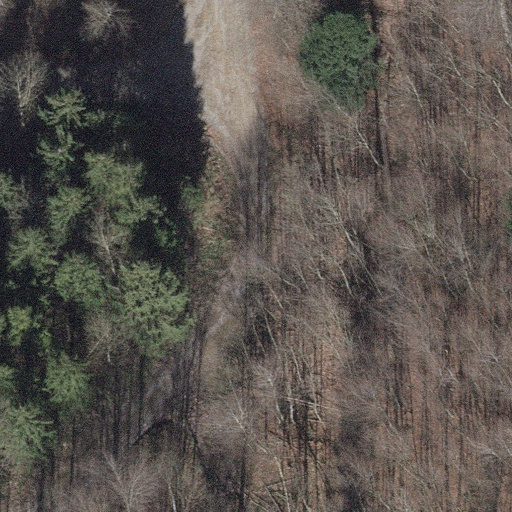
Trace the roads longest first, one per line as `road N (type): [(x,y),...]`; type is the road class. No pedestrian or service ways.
road 1 (track): [(29,511),(179,370),(243,286),(260,216),(243,64)]
road 2 (track): [(243,64),(0,83)]
